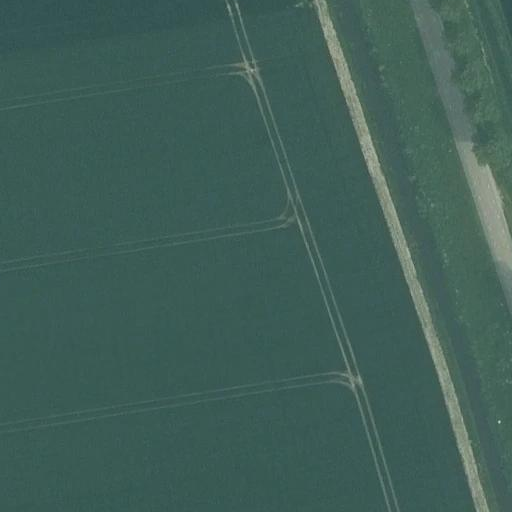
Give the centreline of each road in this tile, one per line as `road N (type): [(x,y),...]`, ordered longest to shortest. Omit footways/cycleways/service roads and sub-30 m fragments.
road 1 (track): [(474,511),(305,0)]
road 2 (tertiary): [(511,282),(421,0)]
